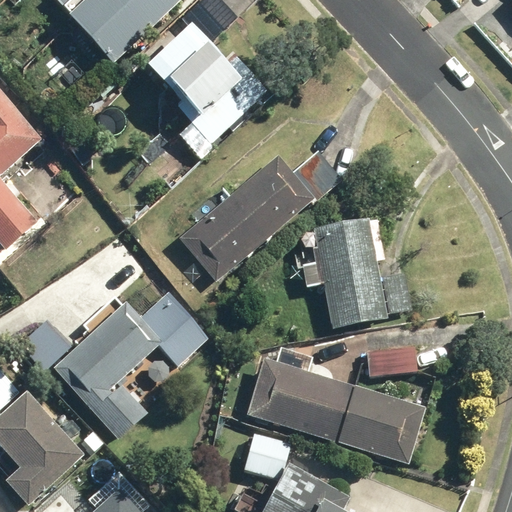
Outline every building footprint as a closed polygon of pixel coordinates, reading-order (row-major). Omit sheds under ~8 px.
[(175,0),(87,0),(56,30),(102,79),(180,5),(175,0)] [(182,35),(135,78),(204,151),(251,108),(182,35)] [(0,240),(10,251),(44,222),(6,177),(50,140),(0,81),(0,240)] [(182,239),(220,284),(338,186),(313,156),(286,178),(273,163),(182,239)] [(370,225),(289,243),(301,296),(317,292),(327,339),(384,326),(383,321),(410,315),(401,277),(383,281),(370,225)] [(132,301),(57,370),(124,441),(153,414),(124,382),(162,346),(183,368),(216,337),(173,291),(147,316),(132,301)] [(51,319),(27,340),(52,369),(76,348),(51,319)] [(418,345),(371,351),(374,378),(421,372),(418,345)] [(430,407),(269,358),(251,416),(413,465),(430,407)] [(91,456),(33,391),(0,419),(0,442),(24,470),(11,482),(33,507),(64,480),(76,494),(94,479),(81,465),(91,456)] [(296,443),(258,433),(248,471),(286,480),(296,443)] [(356,497),(295,465),(270,511),(362,511),(351,506),(356,497)] [(84,511),(82,510),(79,511),(137,511),(119,491),(95,511),(84,511)]
